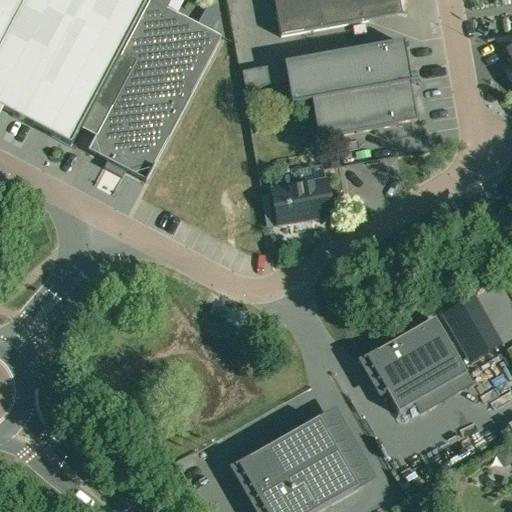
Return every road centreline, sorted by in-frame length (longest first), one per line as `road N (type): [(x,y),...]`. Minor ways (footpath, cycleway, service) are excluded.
road 1 (unclassified): [(107,225),(231,288),(265,289),(487,161)]
road 2 (unclassified): [(107,225),(7,356)]
road 3 (unclassified): [(487,161),(454,0)]
road 4 (primary): [(116,511),(19,412)]
road 5 (unclassified): [(107,225),(0,168)]
road 6 (primary): [(0,437),(94,511)]
